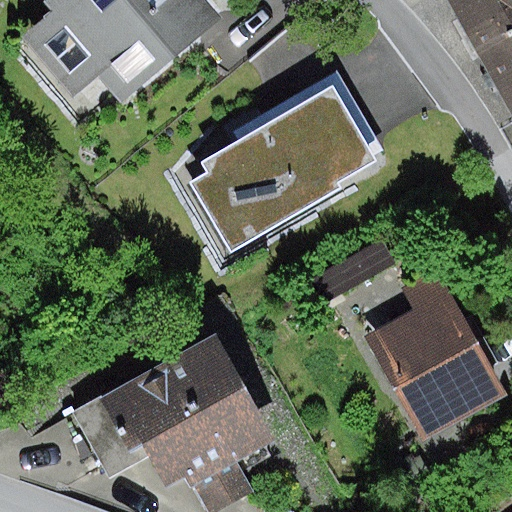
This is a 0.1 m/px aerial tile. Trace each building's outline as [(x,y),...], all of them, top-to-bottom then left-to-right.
[(87,21),(44,56),(92,113),(126,84),(149,112),(258,22),(239,0),(80,0),(74,5),(87,21)] [(511,0),(458,0),(511,95),(511,0)] [(189,146),(232,230),(387,151),(345,68),(189,146)] [(440,317),(388,342),(437,439),(511,401),(511,360),(468,272),(427,293),(440,317)] [(249,332),(87,415),(116,472),(168,446),(186,481),(206,471),(227,511),(249,511),(278,497),(260,462),(304,439),(249,332)]
